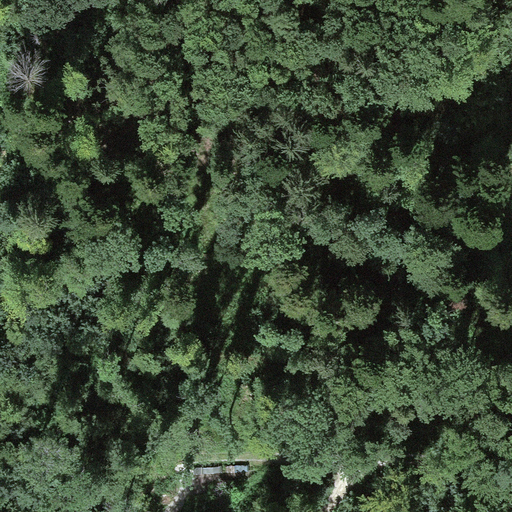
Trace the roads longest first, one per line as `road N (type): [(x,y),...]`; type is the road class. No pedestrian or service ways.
road 1 (track): [(511,485),(453,464),(357,455),(326,511)]
road 2 (track): [(357,455),(182,465)]
